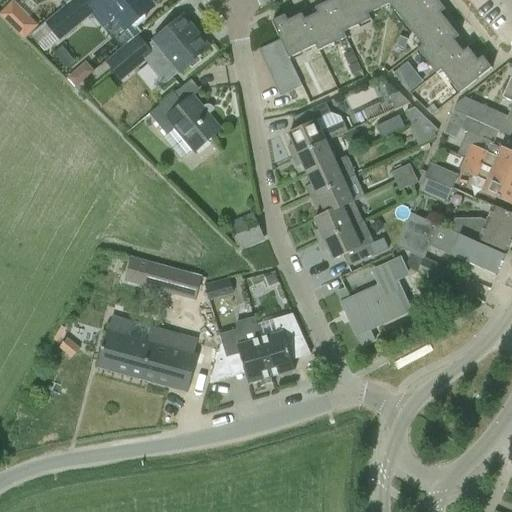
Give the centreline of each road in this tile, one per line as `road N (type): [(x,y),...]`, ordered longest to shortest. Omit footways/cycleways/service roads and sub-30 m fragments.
road 1 (residential): [(346,398),(276,248),(238,15)]
road 2 (residential): [(139,452),(245,432),(346,398)]
road 3 (unclassified): [(0,484),(58,464),(139,452)]
road 4 (primary): [(499,329),(409,411)]
